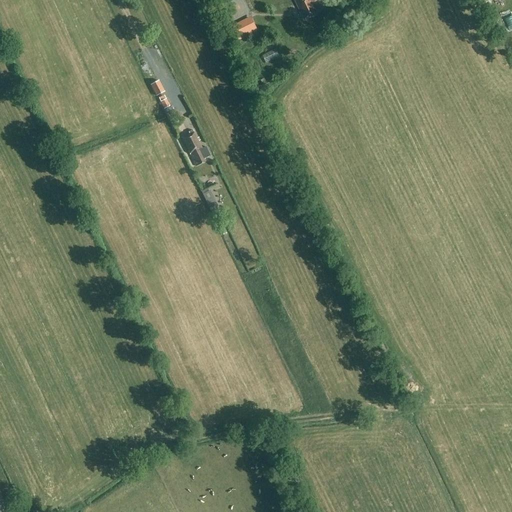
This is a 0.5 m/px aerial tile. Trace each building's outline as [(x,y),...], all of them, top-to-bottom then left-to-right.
[(317,0),(294,0),(304,20),(317,14),(312,4),(318,1),(317,0)] [(234,27),(239,38),(255,30),(250,19),(234,27)] [(238,41),(233,44),(239,55),(243,53),(238,41)] [(160,103),(164,109),(169,106),(166,100),(160,103)] [(189,134),(182,138),(195,167),(205,162),(203,159),(210,156),(205,147),(201,149),(198,142),(199,141),(198,138),(196,139),(192,130),(188,132),(189,134)] [(201,192),(209,210),(217,207),(210,191),(208,191),(207,189),(201,192)]
